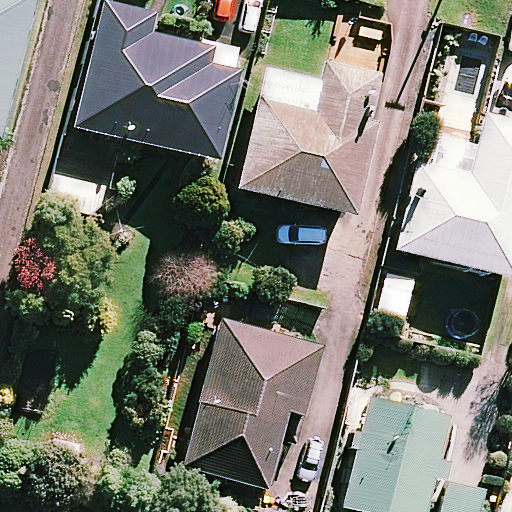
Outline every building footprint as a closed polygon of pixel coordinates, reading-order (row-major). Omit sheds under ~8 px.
[(0,0),(0,105),(27,0),(0,0)] [(152,14),(102,2),(72,127),(212,161),(233,71),(203,63),(207,48),(147,34),(152,14)] [(375,75),(321,61),(316,81),(308,111),(255,98),(233,187),(348,216),(371,122),(364,120),(375,75)] [(263,68),(255,98),(308,111),(316,81),(263,68)] [(511,262),(511,121),(478,113),(463,174),(412,162),(390,249),(508,279),(511,262)] [(113,163),(70,151),(55,206),(99,218),(113,163)] [(318,345),(217,317),(176,465),(268,491),(282,442),(290,444),(318,345)] [(446,416),(366,396),(357,433),(352,431),(347,448),(353,450),(339,507),(359,511),(422,511),(431,478),(441,480),(445,461),(436,459),(446,416)] [(476,511),(482,489),(444,480),(437,511),(476,511)]
